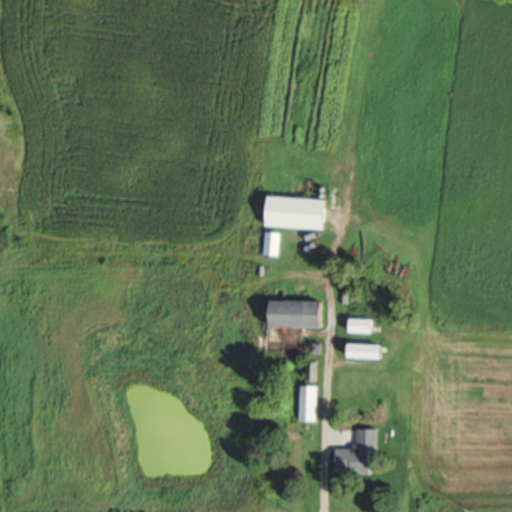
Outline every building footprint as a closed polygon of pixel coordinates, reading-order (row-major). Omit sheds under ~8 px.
[(328,198),(269,195),(268,226),(327,229),(328,198)] [(279,254),(279,232),(265,232),(265,254),(279,254)] [(275,325),(325,327),(325,301),(276,299),(275,325)] [(373,318),(349,318),(349,332),(373,332),(373,318)] [(385,358),(385,343),(350,343),(350,358),(385,358)] [(315,421),(315,384),(298,384),(298,421),(315,421)] [(391,437),(391,426),(366,426),(366,437),(391,437)] [(363,444),(332,444),(332,465),(363,465),(363,444)]
